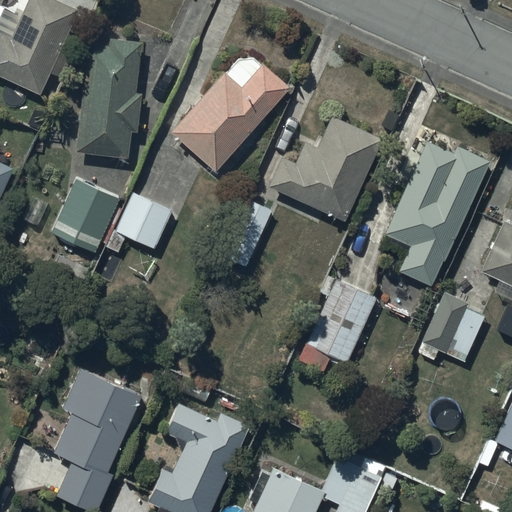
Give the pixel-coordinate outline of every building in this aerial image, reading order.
[(80,3),(72,0),(9,0),(0,23),(0,71),(43,89),(80,3)] [(109,38),(89,36),(78,145),(127,149),(129,125),(139,125),(142,87),(136,86),(141,36),(110,34),(109,38)] [(224,65),(171,125),(216,165),(290,82),(263,58),(261,60),(253,53),(238,53),(226,67),(224,65)] [(282,150),(269,180),(346,215),(384,132),(332,108),(316,142),(305,137),(296,157),(282,150)] [(454,147),(428,135),(384,228),(410,240),(399,264),(432,280),(491,154),(458,138),(454,147)] [(0,191),(13,161),(0,155),(0,191)] [(119,192),(78,173),(52,226),(94,245),(119,192)] [(173,204),(134,186),(116,224),(155,243),(173,204)] [(272,203),(246,192),(220,251),(247,262),(272,203)] [(511,217),(503,213),(479,265),(499,274),(494,287),(511,294),(511,217)] [(348,358),(378,293),(329,271),(300,332),(306,335),(295,359),(321,371),(331,350),(348,358)] [(468,298),(443,288),(422,337),(423,338),(418,349),(434,356),(439,345),(464,356),(484,310),(466,303),(468,298)] [(143,389),(81,360),(62,402),(72,407),(54,446),(72,455),(56,489),(97,507),(115,468),(108,465),(143,389)] [(413,424),(433,409),(419,391),(399,406),(413,424)] [(217,414),(178,397),(165,427),(176,432),(181,447),(172,468),(161,463),(147,495),(160,501),(156,511),(158,511),(210,511),(250,420),(220,407),(217,414)] [(511,397),(494,436),(511,443),(511,397)] [(312,511),(321,493),(338,501),(334,508),(342,511),(368,511),(386,474),(336,451),(321,483),(274,461),(271,468),(262,464),(248,493),(256,497),(249,511),(312,511)]
